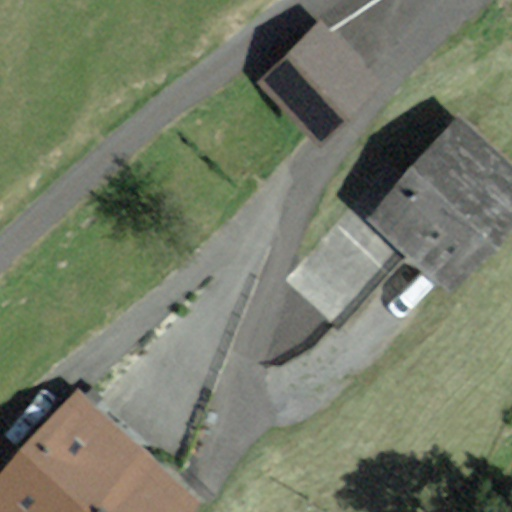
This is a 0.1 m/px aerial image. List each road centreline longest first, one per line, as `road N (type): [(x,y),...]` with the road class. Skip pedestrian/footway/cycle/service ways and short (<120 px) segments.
road 1 (residential): [(307,0),(190,90),(0,257)]
road 2 (residential): [(314,174),(405,71),(452,0)]
